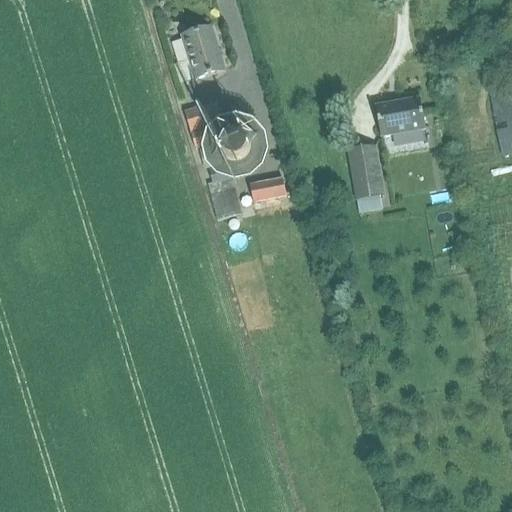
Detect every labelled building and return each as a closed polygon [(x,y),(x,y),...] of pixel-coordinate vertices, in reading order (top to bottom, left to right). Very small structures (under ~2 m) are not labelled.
[(212,29),(182,38),(196,81),(225,72),(212,29)] [(505,152),(511,150),(511,91),(494,95),(505,152)] [(426,131),(421,100),(376,108),(381,139),(426,131)] [(233,136),(228,138),(218,104),(185,114),(196,151),(222,143),(220,147),(219,152),(219,157),(221,161),(223,165),(227,168),(210,173),(213,185),(209,186),(218,223),(238,217),(229,181),(239,179),(238,171),(243,170),(247,168),(251,165),(254,160),(255,156),(255,150),(254,145),(251,141),(247,138),(243,136),(238,135),(233,136)] [(357,201),(383,197),(375,149),(349,153),(357,201)] [(251,188),(254,206),(287,199),(283,181),(251,188)]
